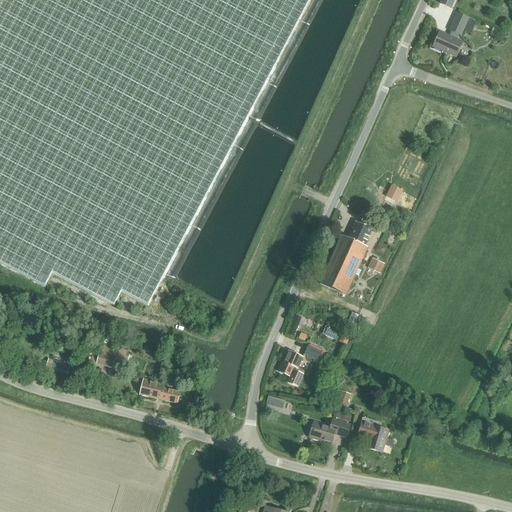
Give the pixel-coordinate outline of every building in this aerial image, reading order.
[(0,0),(0,264),(44,288),(51,274),(113,306),(121,292),(147,306),(309,0),(0,0)] [(455,58),(462,43),(456,41),(458,35),(460,36),(468,20),(457,15),(449,31),(452,32),(449,38),(439,33),(433,48),(455,58)] [(391,187),(387,195),(397,201),(401,192),(391,187)] [(319,285),(345,296),(361,260),(364,255),(366,249),(364,248),(372,231),(355,224),(348,240),(341,237),(319,285)] [(381,263),(372,260),(368,269),(376,273),(381,263)] [(366,319),(352,313),(347,323),(355,327),(353,329),(361,332),(366,319)] [(339,333),(328,328),(325,336),(336,341),(339,333)] [(300,335),(298,340),(304,343),(306,337),(300,335)] [(127,363),(130,353),(101,346),(99,355),(92,354),(90,363),(111,369),(114,360),(127,363)] [(307,347),(303,356),(318,362),(322,353),(307,347)] [(288,352),(278,373),(287,377),(289,378),(287,383),(297,388),(303,376),(295,372),(296,369),(297,370),(302,359),(288,352)] [(47,372),(69,373),(69,362),(48,361),(47,372)] [(139,396),(176,405),(179,394),(163,390),(164,386),(143,381),(139,396)] [(346,409),(351,394),(338,389),(333,404),(346,409)] [(293,410),(294,401),(271,400),(270,408),(293,410)] [(366,449),(381,454),(388,432),(378,429),(380,425),(362,419),(357,438),(358,435),(368,438),(367,439),(368,441),(366,449)] [(314,423),(309,439),(330,445),(333,435),(346,439),(349,426),(332,421),(330,428),(314,423)]
